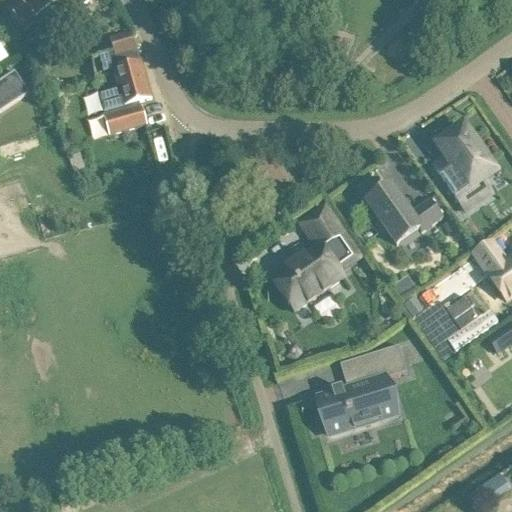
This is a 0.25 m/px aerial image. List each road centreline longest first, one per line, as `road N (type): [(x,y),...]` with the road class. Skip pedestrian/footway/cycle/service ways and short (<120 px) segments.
road 1 (residential): [(299,511),(182,112)]
road 2 (residential): [(182,112),(216,129),(358,130),(395,123),(476,70)]
road 3 (residential): [(182,112),(122,0)]
